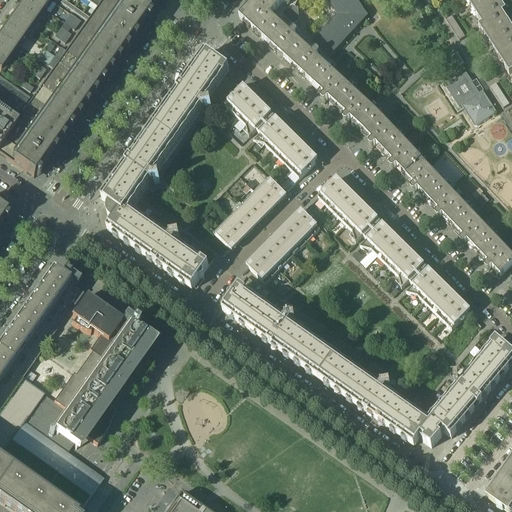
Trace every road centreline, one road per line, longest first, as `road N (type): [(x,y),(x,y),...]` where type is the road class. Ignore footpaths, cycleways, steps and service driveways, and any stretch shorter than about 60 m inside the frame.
road 1 (residential): [(437,482),(199,315)]
road 2 (residential): [(346,156),(511,332)]
road 3 (tertiary): [(65,222),(201,29)]
road 4 (tertiary): [(177,14),(42,206)]
road 5 (residential): [(201,29),(346,156)]
road 6 (residential): [(199,315),(65,222)]
